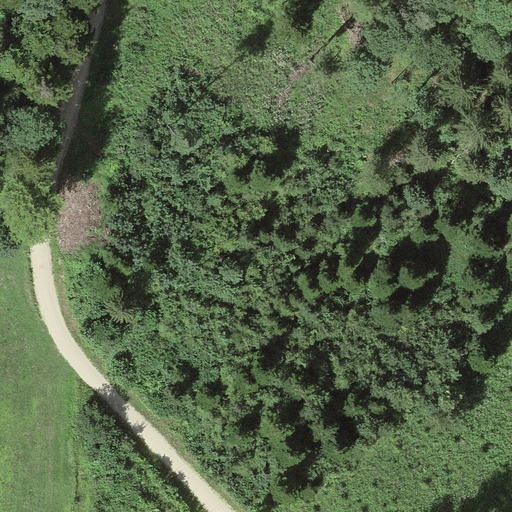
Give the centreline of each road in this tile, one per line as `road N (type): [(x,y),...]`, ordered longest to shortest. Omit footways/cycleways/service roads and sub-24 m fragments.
road 1 (track): [(227,511),(71,352),(47,295),(41,246),(49,179),(104,0)]
road 2 (track): [(83,511),(82,364)]
